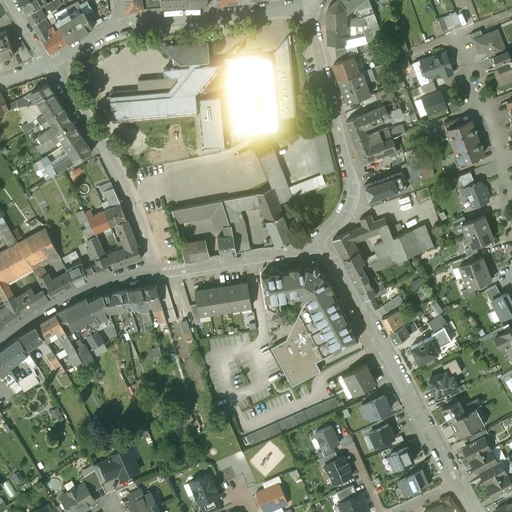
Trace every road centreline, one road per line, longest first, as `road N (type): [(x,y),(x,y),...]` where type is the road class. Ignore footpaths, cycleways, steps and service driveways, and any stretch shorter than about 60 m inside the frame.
road 1 (residential): [(313,245),(334,263),(456,484)]
road 2 (residential): [(313,245),(339,221),(350,183),(307,7)]
road 3 (residential): [(48,66),(108,156),(153,275)]
road 4 (residential): [(511,230),(497,130),(450,37)]
road 5 (residential): [(0,341),(87,290),(153,275)]
road 6 (residential): [(153,275),(313,245)]
